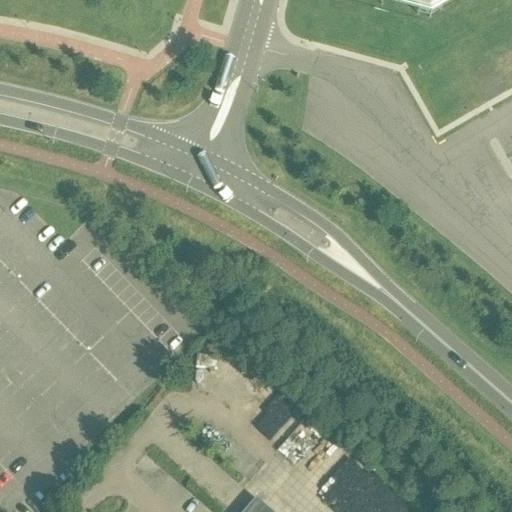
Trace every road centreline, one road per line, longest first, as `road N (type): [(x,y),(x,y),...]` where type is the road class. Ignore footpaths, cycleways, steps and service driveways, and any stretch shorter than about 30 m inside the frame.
road 1 (unknown): [(76,511),(144,426),(177,414),(227,435),(322,511)]
road 2 (tertiary): [(397,303),(317,221),(205,155)]
road 3 (tertiary): [(190,181),(397,303)]
road 4 (tertiary): [(205,155),(121,122),(0,91)]
road 5 (tertiary): [(0,118),(111,148),(190,181)]
road 6 (unclassified): [(205,155),(260,0)]
road 7 (tertiary): [(511,405),(397,303)]
